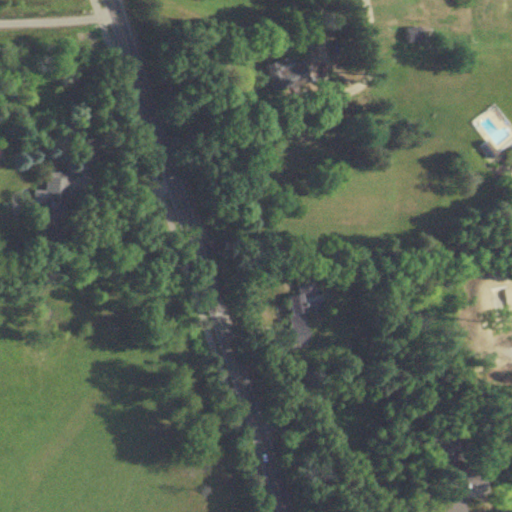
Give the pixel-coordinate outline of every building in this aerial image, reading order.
[(420,25),(404,26),(405,42),(421,41),(420,25)] [(277,68),(283,90),(308,83),(302,61),(277,68)] [(63,127),(78,147),(92,136),(78,116),(63,127)] [(66,173),(44,171),(43,190),(31,189),(30,203),(40,204),(38,241),(62,243),(66,173)] [(285,295),(293,343),(309,340),(304,308),(319,305),(314,275),(295,278),(298,293),(285,295)] [(479,493),(474,468),(452,472),(451,465),(457,463),(449,428),(425,434),(440,502),(479,493)]
